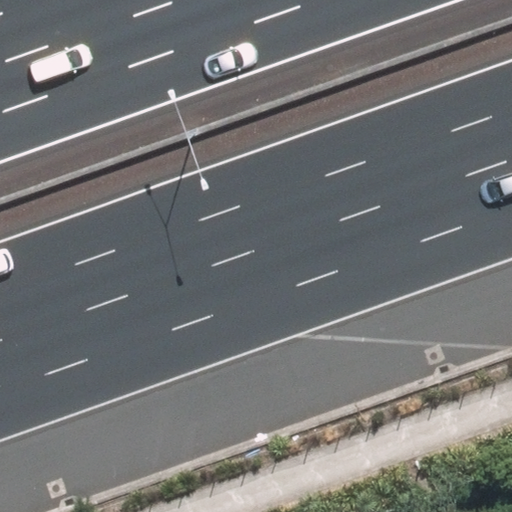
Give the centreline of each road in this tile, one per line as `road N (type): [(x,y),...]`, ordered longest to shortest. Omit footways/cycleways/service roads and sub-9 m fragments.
road 1 (motorway): [(511,115),(0,298)]
road 2 (motorway): [(0,114),(325,0)]
